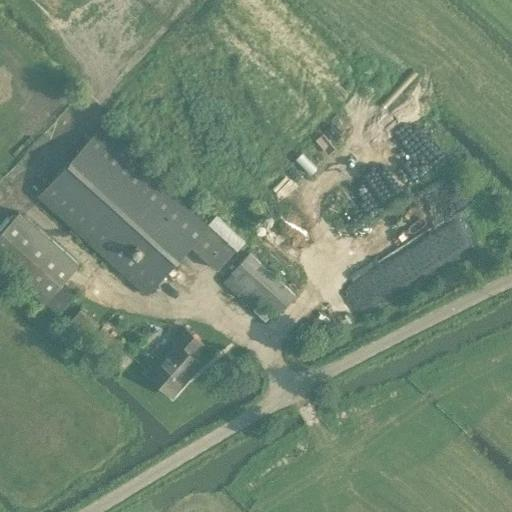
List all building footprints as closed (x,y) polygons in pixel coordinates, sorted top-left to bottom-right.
[(148,294),(192,246),(217,269),(233,252),(208,228),(99,129),(38,195),(148,294)] [(0,231),(0,263),(43,303),(56,314),(73,295),(61,283),(77,266),(17,212),(0,231)] [(251,305),(259,297),(277,314),(295,295),(250,253),(232,272),(234,274),(226,282),(251,305)] [(265,321),(272,313),(260,302),(253,310),(265,321)] [(102,326),(82,307),(69,321),(111,359),(123,346),(101,326),(102,326)] [(194,357),(204,345),(183,326),(172,339),(175,342),(147,373),(172,396),(201,364),(194,357)]
